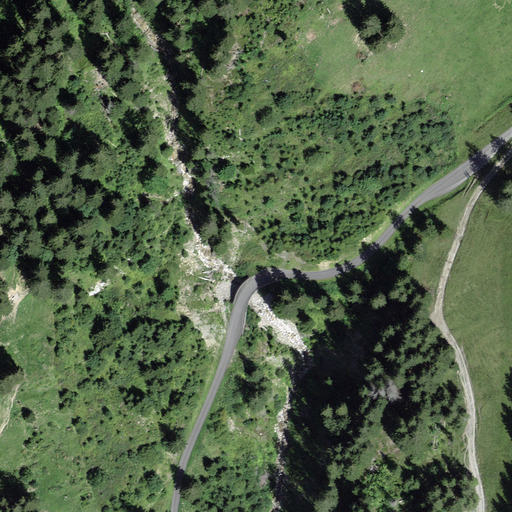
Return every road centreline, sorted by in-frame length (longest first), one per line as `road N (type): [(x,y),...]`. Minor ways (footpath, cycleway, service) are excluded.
road 1 (unclassified): [(511,131),(419,200),(353,264),(329,274),(266,276),(243,293),(182,464),(176,511)]
road 2 (track): [(511,152),(468,210),(440,305),(473,396),(483,511)]
